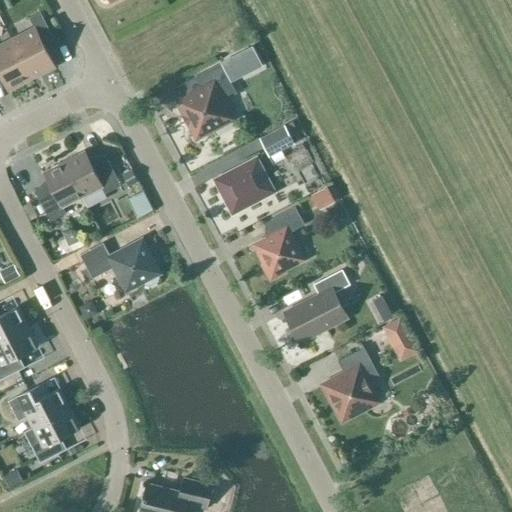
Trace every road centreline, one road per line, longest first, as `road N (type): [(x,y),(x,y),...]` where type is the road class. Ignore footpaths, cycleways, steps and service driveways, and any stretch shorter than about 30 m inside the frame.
road 1 (unclassified): [(335,511),(109,83)]
road 2 (residential): [(0,189),(111,404),(118,454),(104,511)]
road 3 (residential): [(0,140),(109,83)]
